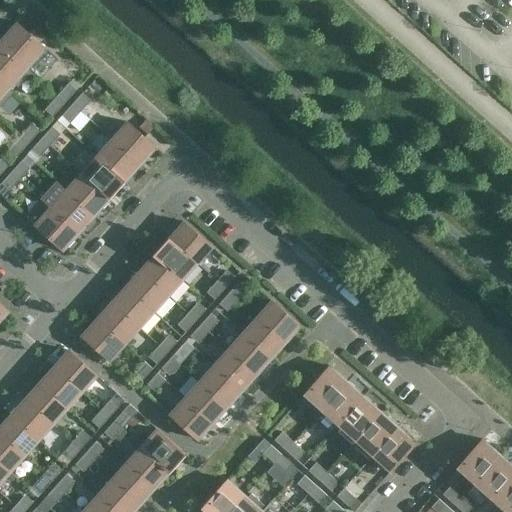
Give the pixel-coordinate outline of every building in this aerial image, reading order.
[(45,48),(17,23),(3,38),(6,40),(1,45),(0,43),(0,45),(30,73),(31,72),(27,68),(45,48)] [(30,73),(0,45),(0,82),(12,93),(12,92),(8,89),(14,83),(18,87),(30,73)] [(0,106),(12,93),(0,82),(0,106)] [(64,103),(76,90),(68,82),(56,96),(64,103)] [(80,111),(90,100),(82,92),(72,104),(80,111)] [(52,116),(64,103),(56,96),(44,109),(52,116)] [(70,123),(80,111),(72,104),(62,115),(70,123)] [(127,122),(111,140),(139,165),(155,147),(127,122)] [(28,144),(40,130),(32,123),(20,137),(28,144)] [(49,146),(60,134),(52,126),(41,138),(49,146)] [(16,157),(28,144),(20,137),(8,150),(16,157)] [(49,146),(41,138),(31,149),(39,157),(49,146)] [(111,140),(96,156),(124,182),(139,165),(111,140)] [(96,156),(81,174),(109,199),(124,182),(96,156)] [(2,157),(0,158),(0,174),(9,164),(2,157)] [(19,179),(29,168),(21,160),(11,172),(19,179)] [(9,191),(19,179),(11,172),(1,183),(9,191)] [(81,174),(65,190),(94,216),(109,199),(81,174)] [(56,182),(41,199),(42,200),(79,232),(94,216),(65,190),(56,182)] [(42,200),(27,217),(63,250),(79,232),(42,200)] [(184,222),(169,238),(197,263),(212,247),(184,222)] [(197,263),(169,238),(154,254),(182,280),(197,263)] [(182,280),(154,254),(140,271),(168,296),(182,280)] [(224,288),(234,277),(226,270),(216,281),(224,288)] [(168,296),(140,271),(125,287),(153,312),(168,296)] [(214,300),(224,288),(216,281),(206,292),(214,300)] [(247,289),(239,281),(229,292),(237,300),(247,289)] [(153,312),(125,287),(111,303),(139,328),(153,312)] [(227,311),(237,300),(229,292),(219,304),(227,311)] [(272,301),(257,317),(285,342),(300,326),(272,301)] [(195,320),(206,309),(197,302),(187,313),(195,320)] [(139,328),(111,303),(97,319),(125,344),(139,328)] [(185,332),(195,320),(187,313),(177,324),(185,332)] [(208,332),(218,321),(210,313),(200,325),(208,332)] [(285,342),(257,317),(242,333),(270,358),(285,342)] [(125,344),(97,319),(82,335),(110,360),(125,344)] [(198,344),(208,332),(200,325),(190,336),(198,344)] [(270,358),(242,333),(228,349),(256,374),(270,358)] [(167,353),(177,341),(168,334),(158,345),(167,353)] [(156,364),(167,353),(158,345),(148,357),(156,364)] [(180,364),(190,353),(181,345),(171,357),(180,364)] [(256,374),(228,349),(214,365),(242,391),(256,374)] [(69,350),(54,367),(82,392),(96,375),(69,350)] [(180,364),(171,357),(161,368),(169,376),(180,364)] [(152,369),(144,361),(134,373),(142,380),(152,369)] [(242,391),(214,365),(199,381),(227,407),(242,391)] [(303,400),(318,414),(347,381),(329,366),(304,394),(307,396),(303,400)] [(82,392),(54,367),(39,383),(67,408),(82,392)] [(165,380),(157,373),(146,384),(155,392),(165,380)] [(227,407),(199,381),(185,398),(213,423),(227,407)] [(347,381),(318,414),(319,414),(322,410),(338,425),(364,397),(347,381)] [(67,408),(39,383),(25,399),(53,424),(67,408)] [(381,412),(364,397),(338,425),(341,427),(337,431),(352,444),(381,412)] [(109,417),(119,405),(111,398),(101,409),(109,417)] [(213,423),(185,398),(170,414),(198,439),(213,423)] [(53,424),(25,399),(10,415),(38,440),(53,424)] [(99,428),(109,417),(101,409),(91,421),(99,428)] [(122,428),(132,417),(124,409),(114,421),(122,428)] [(381,412),(352,444),(369,459),(398,427),(381,412)] [(38,440),(10,415),(0,426),(0,435),(24,456),(38,440)] [(112,440),(122,428),(114,421),(103,432),(112,440)] [(415,443),(398,427),(369,459),(369,460),(373,456),(390,471),(415,443)] [(156,429),(142,446),(170,471),(184,454),(156,429)] [(80,449),(91,438),(82,430),(72,441),(80,449)] [(293,442),(281,431),(274,440),(285,450),(293,442)] [(24,456),(0,435),(0,463),(9,472),(24,456)] [(482,439),(457,467),(474,482),(499,454),(482,439)] [(70,460),(80,449),(72,441),(62,453),(70,460)] [(93,460),(103,449),(95,441),(85,453),(93,460)] [(310,457),(293,442),(285,450),(302,465),(310,457)] [(281,454),(270,444),(262,452),(274,463),(281,454)] [(170,471),(142,446),(127,462),(155,487),(170,471)] [(83,472),(93,460),(85,453),(75,464),(83,472)] [(511,465),(499,454),(474,482),(490,496),(511,471),(511,465)] [(321,467),(310,457),(302,465),(313,475),(321,467)] [(298,470),(287,459),(279,468),(291,478),(298,470)] [(51,481),(62,470),(53,462),(43,474),(51,481)] [(155,487),(127,462),(113,478),(141,503),(155,487)] [(0,482),(9,472),(0,463),(0,482)] [(309,480),(298,470),(291,478),(302,488),(309,480)] [(511,471),(490,496),(506,511),(511,503),(511,471)] [(41,493),(51,481),(43,474),(33,485),(41,493)] [(64,493),(75,481),(66,474),(56,485),(64,493)] [(344,487),(332,477),(325,485),(336,496),(344,487)] [(132,511),(141,503),(113,478),(98,494),(118,511),(132,511)] [(227,480),(202,507),(207,511),(229,511),(245,495),(227,480)] [(54,504),(64,493),(56,485),(46,496),(54,504)] [(450,486),(442,494),(454,504),(461,496),(450,486)] [(355,497),(344,487),(336,496),(348,506),(355,497)] [(325,509),(332,500),(321,490),(313,498),(325,509)] [(245,495),(229,511),(260,511),(265,506),(251,493),(247,497),(245,495)] [(20,511),(23,511),(33,502),(25,494),(14,506),(20,511)] [(118,511),(98,494),(84,510),(86,511),(118,511)] [(461,496),(454,504),(462,511),(467,511),(473,506),(461,496)] [(438,498),(431,507),(436,511),(446,511),(450,509),(438,498)] [(328,511),(341,511),(343,510),(332,500),(325,509),(328,511)]
